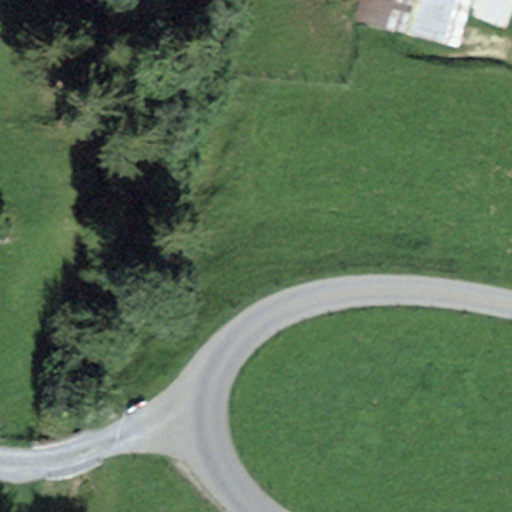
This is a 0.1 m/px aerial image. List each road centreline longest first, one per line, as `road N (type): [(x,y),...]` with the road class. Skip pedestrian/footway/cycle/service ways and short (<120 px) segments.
road 1 (track): [(258,511),(215,473),(201,422),(206,386),(249,326),(297,301),(351,289),(511,305)]
road 2 (track): [(0,467),(89,467),(201,422)]
